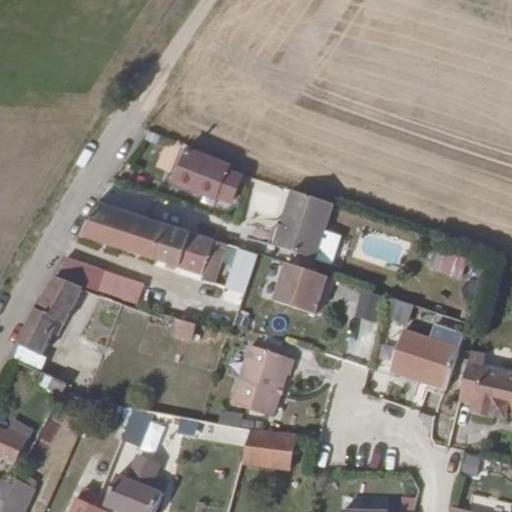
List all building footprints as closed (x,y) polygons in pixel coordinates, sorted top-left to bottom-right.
[(236,165),(189,143),(177,175),(220,190),(236,165)] [(317,254),(333,204),(293,191),(277,240),(317,254)] [(100,197),(83,228),(185,259),(195,229),(100,197)] [(195,229),(185,259),(209,267),(219,237),(195,229)] [(264,252),(244,245),(232,282),(251,287),(264,252)] [(70,256),(64,274),(73,278),(140,298),(145,279),(70,256)] [(341,276),(293,261),(281,300),(321,313),(327,297),(329,290),(335,292),(341,276)] [(59,271),(23,341),(47,352),(65,317),(71,321),(89,286),(73,278),(64,274),(59,271)] [(329,290),(327,297),(333,299),(335,292),(329,290)] [(371,319),(376,297),(361,293),(356,315),(371,319)] [(388,318),(406,326),(414,307),(397,300),(388,318)] [(197,335),(202,321),(181,314),(176,328),(197,335)] [(461,344),(407,324),(392,365),(446,385),(461,344)] [(23,341),(15,356),(43,369),(50,353),(47,352),(23,341)] [(299,356),(254,342),(237,401),(277,414),(291,370),(293,371),(299,356)] [(487,352),(473,348),(460,394),(474,399),(472,408),(492,414),(493,412),(505,415),(507,408),(511,410),(511,369),(485,362),(487,352)] [(221,412),(218,422),(241,429),(244,418),(221,412)] [(246,447),(248,431),(186,421),(184,437),(246,447)] [(0,424),(0,453),(19,463),(31,439),(0,424)] [(300,433),(251,429),(246,459),(293,466),(300,433)] [(123,473),(110,504),(114,506),(128,511),(156,511),(166,492),(155,486),(160,457),(168,442),(143,437),(135,454),(134,478),(123,473)] [(90,457),(85,472),(101,477),(106,462),(90,457)] [(6,506),(3,511),(19,511),(34,482),(20,475),(15,487),(6,506)] [(0,479),(0,502),(6,506),(15,487),(0,479)] [(91,483),(76,511),(105,511),(107,509),(109,505),(98,501),(102,488),(91,483)]
